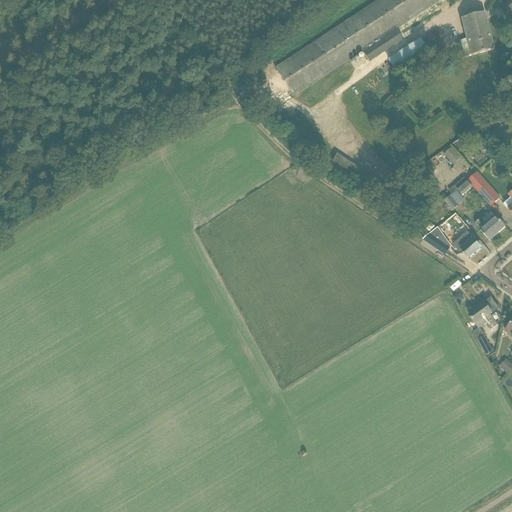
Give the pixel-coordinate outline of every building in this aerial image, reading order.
[(380,0),(275,69),(294,96),(361,52),(369,63),(398,44),(396,41),(401,37),(396,29),(440,0),(380,0)] [(511,4),(510,1),(501,6),(505,12),(511,7),(511,4)] [(461,19),(471,56),(493,50),(484,13),(461,19)] [(437,31),(425,39),(430,47),(443,39),(437,31)] [(387,60),(396,74),(428,53),(419,39),(387,60)] [(484,123),(478,128),(488,140),(494,135),(484,123)] [(453,147),(445,154),(451,160),(458,153),(453,147)] [(468,181),(490,207),(500,199),(478,173),(468,181)] [(454,188),(462,197),(472,188),(467,182),(464,179),(454,188)] [(444,202),(452,212),(458,207),(450,197),(444,202)] [(481,219),(475,224),(481,230),(480,231),(483,234),(489,241),(505,228),(498,220),(496,217),(491,212),(482,220),(481,219)] [(437,229),(423,240),(445,255),(451,247),(444,239),(440,242),(438,240),(442,235),(437,229)] [(453,245),(459,252),(461,251),(469,259),(481,249),(474,241),(467,233),(453,245)] [(479,309),(469,316),(478,329),(486,324),(491,330),(498,326),(490,315),(499,309),(491,298),(484,303),(477,308),(479,309)] [(477,341),(486,356),(493,352),(485,337),(477,341)] [(511,365),(506,361),(501,366),(507,372),(511,366),(511,365)]
